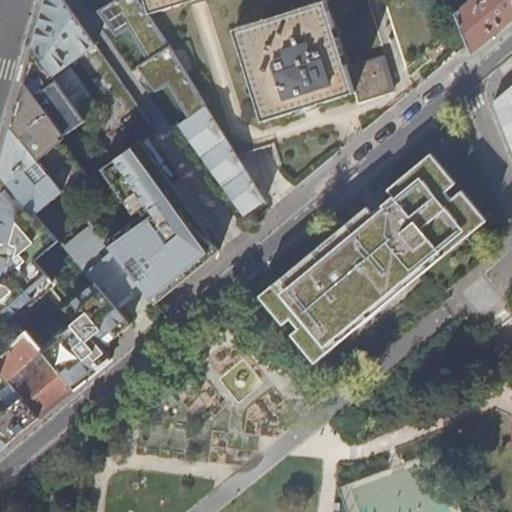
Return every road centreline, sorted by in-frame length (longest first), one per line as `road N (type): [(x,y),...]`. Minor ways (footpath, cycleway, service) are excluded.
road 1 (residential): [(0,471),(466,79)]
road 2 (residential): [(466,79),(511,218)]
